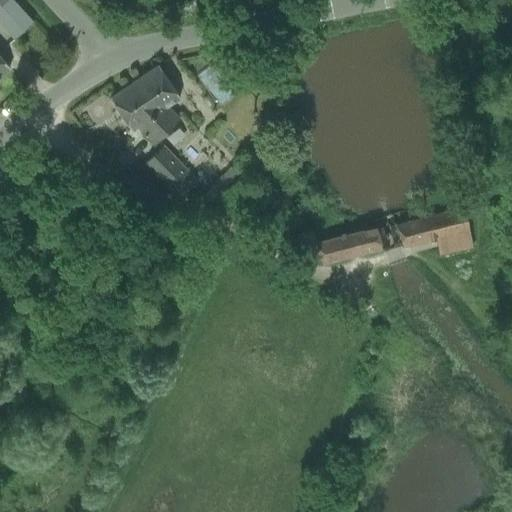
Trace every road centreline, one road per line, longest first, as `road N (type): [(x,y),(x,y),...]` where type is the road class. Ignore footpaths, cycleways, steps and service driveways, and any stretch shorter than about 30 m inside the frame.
road 1 (tertiary): [(108,56),(375,0)]
road 2 (tertiary): [(0,136),(108,56)]
